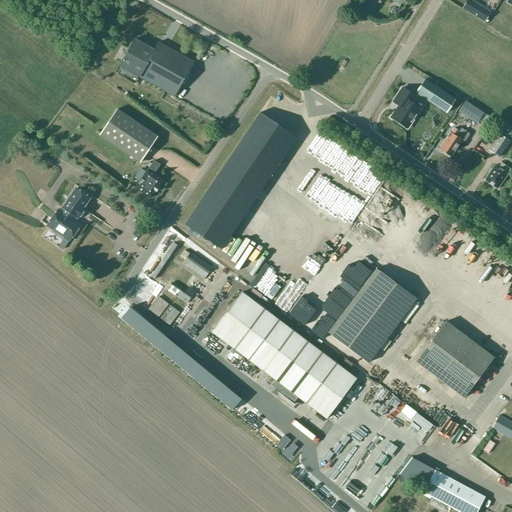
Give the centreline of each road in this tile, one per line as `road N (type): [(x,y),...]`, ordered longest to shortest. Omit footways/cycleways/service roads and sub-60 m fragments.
road 1 (unclassified): [(175,337),(132,300),(129,282),(269,69)]
road 2 (tertiary): [(511,229),(357,125)]
road 3 (residential): [(357,125),(437,0)]
road 4 (tertiary): [(269,69),(145,0)]
